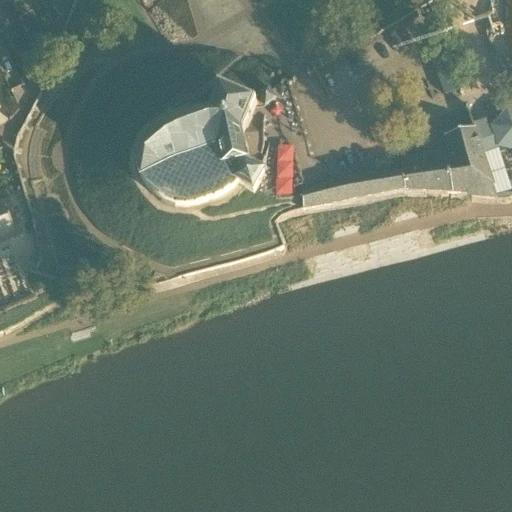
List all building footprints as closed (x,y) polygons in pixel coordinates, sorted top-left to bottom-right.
[(33,13),(19,18),(28,40),(41,34),(33,13)] [(435,55),(437,61),(433,63),(445,97),(460,92),(447,50),(435,55)] [(249,166),(248,150),(246,132),(257,106),(220,89),(216,101),(213,110),(199,111),(189,114),(187,112),(186,111),(184,110),(183,109),(180,110),(178,110),(177,112),(176,113),(175,118),(160,127),(158,126),(155,126),(153,127),(151,128),(150,130),(148,134),(148,137),(141,146),(137,156),(136,168),(143,185),(152,195),(162,204),(176,208),(193,208),(215,203),(234,193),(240,186),(246,189),(256,194),(266,175),(258,171),(249,166)] [(498,202),(495,194),(485,164),(498,160),(496,152),(499,151),(511,153),(511,114),(507,113),(492,129),(489,131),(486,123),(474,127),(475,131),(445,139),(450,155),(438,157),(438,155),(401,161),(403,175),(302,193),(306,213),(406,195),(468,200),(471,202),(497,201),(498,202)] [(0,239),(15,234),(7,213),(0,215),(0,239)] [(31,258),(26,270),(33,273),(39,261),(31,258)]
